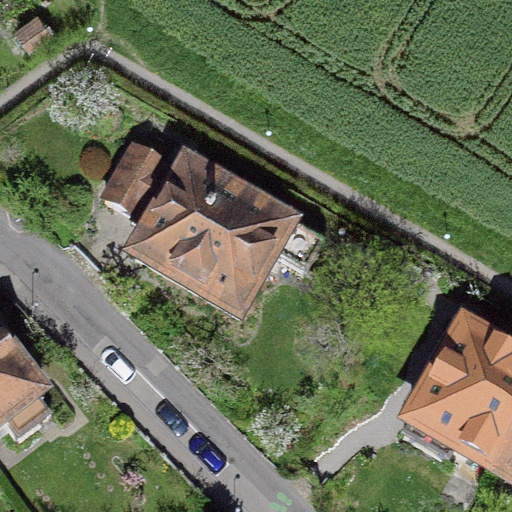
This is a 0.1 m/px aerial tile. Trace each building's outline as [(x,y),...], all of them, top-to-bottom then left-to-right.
[(34,11),(12,28),(24,44),(47,28),(34,11)] [(136,261),(239,320),(277,255),(276,255),(290,231),(187,172),(182,179),(135,152),(105,205),(137,223),(138,221),(146,225),(153,230),(136,261)] [(494,475),(511,443),(511,359),(466,333),(453,355),(403,440),(449,466),(450,465),(448,464),(455,453),(494,475)] [(0,428),(41,398),(0,342),(0,428)] [(511,443),(494,475),(511,485),(511,443)]
